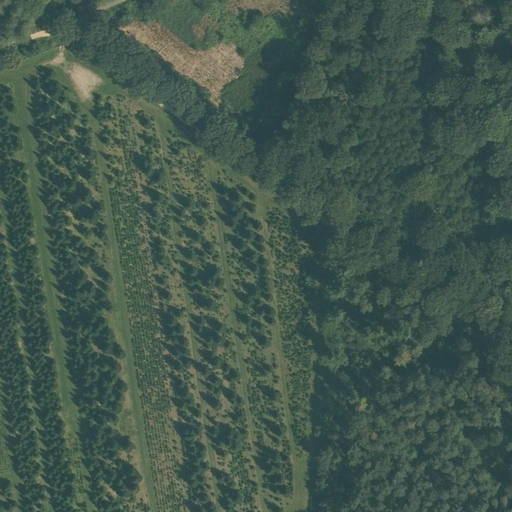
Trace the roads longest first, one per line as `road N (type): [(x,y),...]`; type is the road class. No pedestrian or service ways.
road 1 (track): [(511,362),(258,173)]
road 2 (track): [(258,173),(56,29)]
road 3 (track): [(332,0),(258,173)]
